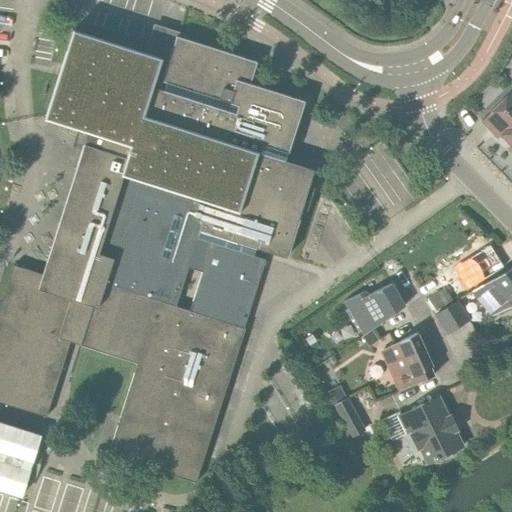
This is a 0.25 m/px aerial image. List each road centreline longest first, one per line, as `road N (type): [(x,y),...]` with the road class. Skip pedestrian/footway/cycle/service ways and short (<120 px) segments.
road 1 (tertiary): [(410,69),(360,65),(264,0)]
road 2 (unclassified): [(511,221),(432,140),(419,105)]
